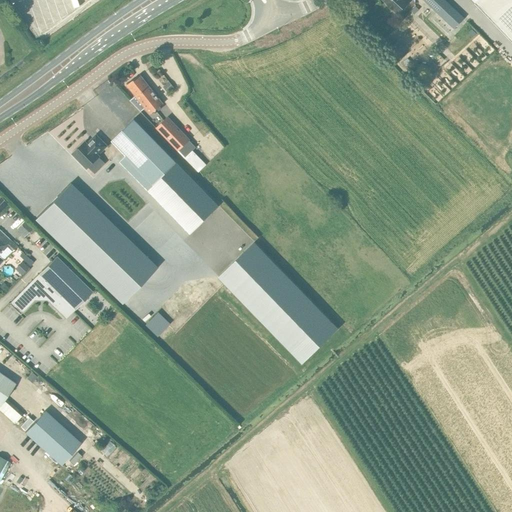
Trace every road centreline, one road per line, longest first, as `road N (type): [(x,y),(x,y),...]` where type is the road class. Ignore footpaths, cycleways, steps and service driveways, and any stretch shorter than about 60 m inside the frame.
road 1 (unclassified): [(0,141),(127,53),(164,42),(241,39),(274,22)]
road 2 (secondary): [(0,118),(175,0)]
road 3 (secondary): [(141,0),(0,103)]
